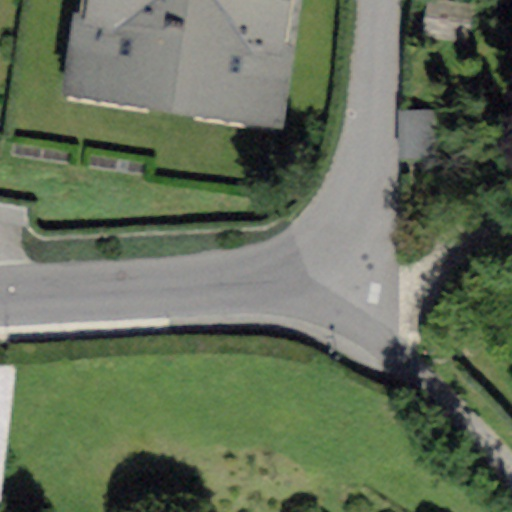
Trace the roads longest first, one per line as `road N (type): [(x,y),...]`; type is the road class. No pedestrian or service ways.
road 1 (residential): [(333,271),(185,301),(0,310)]
road 2 (residential): [(385,0),(359,198),(333,271)]
road 3 (residential): [(333,271),(511,461)]
